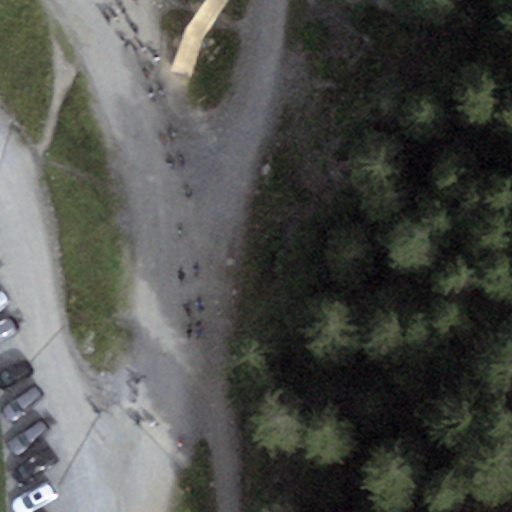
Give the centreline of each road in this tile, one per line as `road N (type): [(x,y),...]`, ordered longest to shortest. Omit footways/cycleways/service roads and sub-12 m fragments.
road 1 (track): [(197,244),(110,0)]
road 2 (track): [(197,244),(261,86),(267,0)]
road 3 (track): [(125,466),(155,394),(197,244)]
road 4 (track): [(41,323),(27,226),(0,152)]
road 5 (track): [(125,466),(72,403),(41,323)]
